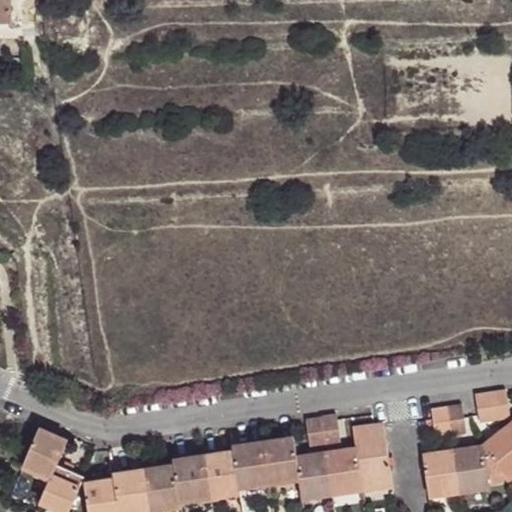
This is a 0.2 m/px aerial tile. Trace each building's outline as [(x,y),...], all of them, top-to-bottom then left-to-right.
[(10,0),(0,0),(0,21),(11,21),(10,0)] [(506,390),(475,395),(480,423),(511,418),(506,390)] [(462,405),(432,410),(436,438),(466,433),(462,405)] [(337,415),(306,420),(311,449),(342,444),(337,415)] [(357,449),(363,489),(393,485),(384,426),(354,430),(357,449)] [(511,433),(507,428),(483,447),(508,479),(511,475),(511,433)] [(58,465),(68,442),(39,430),(23,466),(51,478),(58,465)] [(264,443),(270,482),(300,478),(297,458),(294,438),(264,443)] [(234,452),(239,487),(270,482),(264,443),(233,448),(234,452)] [(490,487),(483,447),(453,452),(459,491),(490,487)] [(483,447),(490,487),(508,479),(483,447)] [(327,454),(333,493),(363,489),(357,449),(327,454)] [(239,487),(234,452),(204,456),(210,496),(240,492),(239,487)] [(459,491),(453,452),(423,456),(429,496),(459,491)] [(327,454),(297,458),(300,478),(304,497),(333,493),(327,454)] [(210,496),(204,456),(174,461),(174,466),(180,500),(210,496)] [(65,511),(69,511),(85,477),(58,465),(51,478),(41,501),(65,511)] [(180,500),(174,466),(144,470),(150,510),(180,505),(180,500)] [(135,511),(150,510),(144,470),(115,475),(115,480),(120,511),(135,511)] [(120,511),(115,480),(85,485),(89,511),(120,511)]
